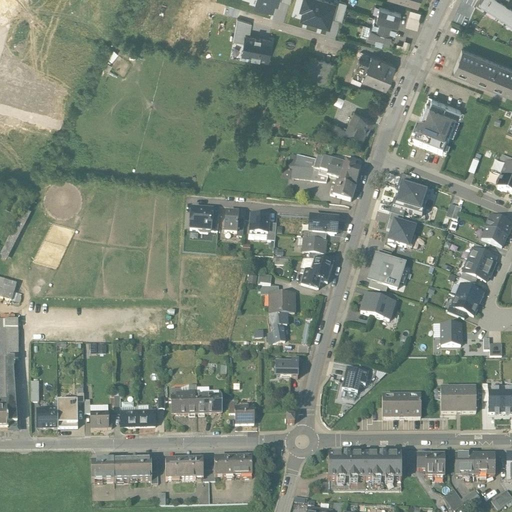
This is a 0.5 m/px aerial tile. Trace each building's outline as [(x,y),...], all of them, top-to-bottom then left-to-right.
[(255,0),(254,3),(272,8),(274,1),(277,2),(277,0),(255,0)] [(333,3),(322,0),(303,0),(301,8),(304,8),(302,17),(319,22),(320,18),(329,20),(330,18),(334,3),(333,3)] [(334,3),(330,18),(341,21),(346,4),(334,0),(333,3),(334,3)] [(491,0),(487,7),(497,13),(505,0),(491,0)] [(511,0),(505,0),(497,13),(506,20),(511,10),(511,0)] [(400,13),(378,7),(375,17),(395,23),(397,24),(400,13)] [(411,28),(416,12),(410,10),(406,26),(411,28)] [(416,29),(421,13),(416,12),(411,28),(416,29)] [(395,23),(375,17),(374,17),(371,27),(371,28),(391,33),(392,34),(395,23)] [(245,36),(249,36),(251,23),(237,19),(233,41),(244,43),(245,36)] [(391,33),(371,28),(371,27),(369,27),(366,37),(388,44),(391,33)] [(249,36),(245,36),(244,43),(242,52),(251,54),(251,57),(267,60),(271,40),(249,36)] [(406,52),(409,42),(404,40),(402,45),(397,44),(395,49),(406,52)] [(488,84),(497,63),(462,49),(453,69),(488,84)] [(395,65),(370,54),(367,62),(358,58),(352,73),(385,87),(395,65)] [(334,63),(312,57),(303,78),(327,83),(334,63)] [(488,84),(511,93),(511,69),(497,63),(488,84)] [(429,104),(426,103),(420,117),(421,117),(418,126),(417,125),(411,140),(414,141),(412,146),(442,157),(447,145),(448,145),(456,123),(455,123),(460,111),(430,99),(429,104)] [(374,122),(354,113),(345,130),(344,129),(339,143),(345,144),(346,141),(361,148),(365,139),(367,140),(370,132),(369,132),(374,122)] [(339,143),(344,129),(327,121),(321,138),(339,143)] [(329,171),(331,164),(329,163),(328,166),(316,163),(290,158),(288,169),(292,169),(313,171),(328,175),(329,171)] [(470,173),(475,175),(480,163),(474,161),(470,173)] [(343,167),(331,164),(329,171),(358,179),(361,170),(356,169),(357,166),(345,162),(343,167)] [(511,181),(511,166),(506,164),(500,177),(511,181)] [(311,183),(326,185),(328,179),(329,176),(328,175),(313,171),(292,169),(290,180),(311,183)] [(358,179),(329,171),(328,175),(329,176),(328,179),(339,182),(338,186),(336,185),(335,192),(332,191),(330,197),(351,203),(355,190),(350,189),(351,186),(356,188),(358,179)] [(403,176),(400,185),(416,189),(418,182),(403,176)] [(511,195),(511,181),(500,177),(496,189),(511,195)] [(397,198),(425,206),(429,193),(416,189),(400,185),(398,192),(399,192),(397,198)] [(425,206),(397,198),(395,203),(393,211),(404,214),(421,219),(425,206)] [(457,224),(461,211),(456,209),(451,222),(457,224)] [(212,213),(191,211),(190,232),(197,233),(200,236),(207,236),(210,234),(211,217),(212,213)] [(404,214),(393,211),(391,216),(403,220),(404,214)] [(238,216),(225,215),(224,234),(237,235),(238,221),(238,216)] [(403,220),(391,216),(389,222),(401,226),(403,220)] [(211,217),(210,234),(217,234),(218,218),(211,217)] [(269,219),(251,218),(249,234),(267,236),(268,226),(269,219)] [(506,239),(511,227),(491,218),(486,230),(506,239)] [(337,222),(312,220),(310,235),(310,236),(326,237),(336,238),(337,222)] [(401,226),(389,222),(386,232),(391,234),(387,245),(411,252),(415,240),(412,239),(415,230),(401,226)] [(456,233),(459,225),(453,223),(450,230),(456,233)] [(268,226),(267,236),(267,244),(275,244),(276,226),(268,226)] [(501,251),(506,239),(486,230),(481,242),(501,251)] [(307,242),(303,241),(302,255),(324,257),(325,243),(307,242)] [(467,263),(492,274),(495,267),(493,266),(495,261),(472,252),(467,263)] [(380,254),(378,259),(389,263),(391,257),(380,254)] [(378,259),(376,259),(369,282),(382,287),(381,289),(387,290),(397,293),(405,268),(389,263),(378,259)] [(310,275),(305,273),(300,288),(318,293),(320,285),(327,287),(333,268),(320,264),(314,263),(310,275)] [(489,280),(492,274),(467,263),(462,275),(485,285),(487,280),(489,280)] [(270,280),(259,278),(257,287),(261,287),(261,286),(269,287),(270,280)] [(460,288),(470,292),(472,286),(459,281),(456,287),(460,289),(460,288)] [(387,290),(381,289),(370,285),(368,291),(385,296),(387,290)] [(456,300),(478,309),(482,297),(470,292),(460,288),(460,289),(456,300)] [(1,290),(0,289),(0,299),(11,303),(14,294),(1,290)] [(269,298),(278,298),(278,291),(260,290),(260,299),(269,299),(269,298)] [(278,298),(269,298),(269,299),(269,318),(286,318),(294,318),(294,298),(278,298)] [(360,317),(389,325),(394,307),(366,298),(360,317)] [(466,317),(473,320),(478,309),(456,300),(451,310),(451,311),(466,317)] [(463,323),(466,317),(451,311),(451,310),(449,310),(447,316),(463,323)] [(286,318),(269,319),(273,338),(275,347),(284,345),(282,336),(285,335),(284,332),(281,332),(280,329),(286,329),(286,318)] [(8,427),(17,426),(13,366),(15,366),(14,360),(17,360),(16,322),(0,322),(0,414),(8,414),(8,427)] [(460,328),(432,329),(433,341),(441,341),(441,350),(460,350),(460,328)] [(501,360),(501,348),(489,348),(489,360),(501,360)] [(291,367),(275,366),(275,376),(280,376),(280,380),(291,381),(291,382),(297,382),(298,363),(291,363),(291,367)] [(359,370),(358,376),(368,379),(366,384),(370,385),(375,380),(376,374),(359,370)] [(358,376),(346,373),(341,394),(357,398),(359,389),(365,391),(366,384),(368,379),(358,376)] [(39,405),(39,385),(31,385),(31,405),(39,405)] [(180,392),(171,392),(172,417),(196,417),(196,398),(196,391),(196,389),(189,389),(189,399),(180,399),(180,392)] [(475,416),(475,392),(464,392),(464,391),(452,391),(452,392),(441,392),(441,417),(475,416)] [(511,391),(501,392),(501,417),(504,417),(504,419),(509,419),(509,417),(511,416),(511,391)] [(501,392),(487,392),(487,405),(487,417),(494,417),(494,419),(499,419),(499,417),(501,417),(501,392)] [(209,398),(196,398),(196,417),(221,416),(220,398),(218,398),(209,398)] [(420,422),(420,399),(382,400),(382,422),(420,422)] [(57,404),(57,413),(58,431),(77,431),(77,405),(77,403),(57,404)] [(46,413),(37,413),(37,432),(58,431),(57,413),(54,413),(52,411),(48,411),(46,413)] [(120,411),(120,417),(120,431),(138,431),(137,415),(137,411),(120,411)] [(235,417),(235,428),(254,428),(253,411),(234,411),(235,417)] [(8,427),(8,414),(0,414),(0,433),(8,433),(8,427)] [(155,414),(137,415),(138,431),(155,430),(155,414)] [(108,415),(90,416),(90,431),(111,431),(111,423),(108,423),(108,415)] [(364,484),(363,460),(350,460),(350,459),(343,459),(343,460),(328,461),(328,485),(364,484)] [(364,484),(401,484),(400,460),(385,460),(385,459),(379,459),(379,460),(363,460),(364,484)] [(444,459),(416,459),(416,471),(418,474),(425,474),(425,480),(444,480),(444,459)] [(464,476),(473,476),(473,459),(468,459),(455,459),(455,479),(464,479),(464,476)] [(473,459),(473,476),(473,479),(479,479),(479,477),(486,477),(486,479),(494,479),(494,459),(473,459)] [(251,481),(251,462),(214,462),(215,480),(224,480),(224,482),(234,481),(234,480),(241,480),(241,481),(251,481)] [(151,484),(151,463),(113,464),(114,484),(151,484)] [(202,482),(202,463),(165,463),(166,483),(202,482)] [(114,484),(113,464),(90,465),(91,485),(114,484)] [(364,484),(328,485),(328,495),(401,494),(401,484),(364,484)] [(462,504),(453,492),(444,499),(453,511),(456,511),(464,507),(462,504)] [(495,511),(498,511),(511,502),(506,494),(491,504),(495,511)] [(470,511),(481,504),(474,495),(462,504),(464,507),(467,511),(470,511)]
